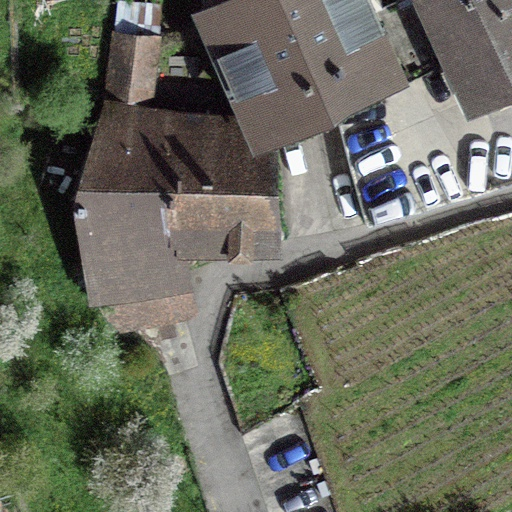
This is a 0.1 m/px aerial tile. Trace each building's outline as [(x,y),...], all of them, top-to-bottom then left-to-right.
[(252,114),(261,130),(397,72),(391,57),(365,0),(206,0),(206,8),(252,114)] [(426,0),(365,0),(391,57),(397,72),(403,69),(408,74),(452,54),(426,0)] [(472,97),(511,78),(511,0),(426,0),(452,54),(472,97)] [(157,39),(114,34),(109,77),(152,81),(157,39)] [(261,130),(252,114),(149,104),(152,81),(109,77),(107,97),(77,201),(91,299),(107,315),(125,325),(189,312),(177,234),(280,234),(274,130),(261,130)]
